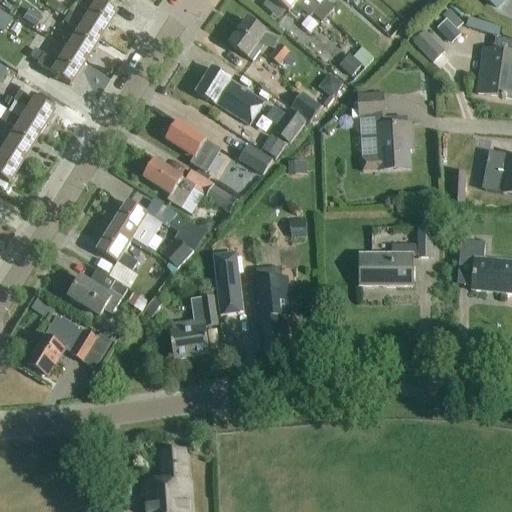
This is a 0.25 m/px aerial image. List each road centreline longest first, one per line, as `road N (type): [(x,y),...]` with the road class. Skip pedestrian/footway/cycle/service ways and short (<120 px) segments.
road 1 (residential): [(511,396),(359,387),(0,428)]
road 2 (residential): [(193,0),(0,304)]
